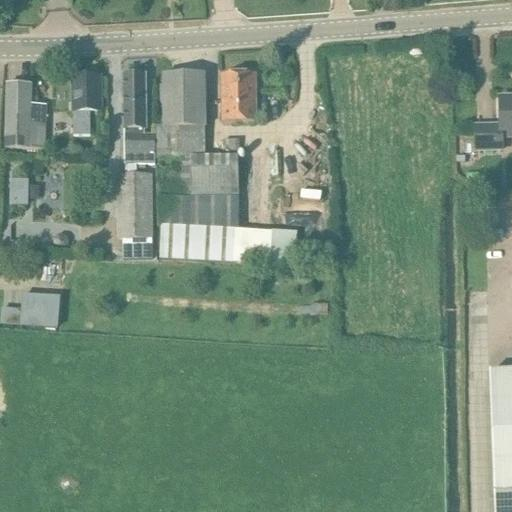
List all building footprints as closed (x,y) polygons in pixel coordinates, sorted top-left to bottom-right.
[(162,105),(162,127),(156,127),(157,160),(169,160),(169,186),(157,186),(157,199),(159,199),(159,261),(295,266),(297,233),(239,231),(239,156),(206,156),(205,129),(207,129),(206,74),(162,75),(162,87),(160,87),(160,105),(162,105)] [(254,75),(222,75),(223,123),(255,123),(254,75)] [(71,77),(72,113),(72,136),(90,136),(90,113),(102,112),(101,76),(71,77)] [(124,130),(125,130),(125,166),(155,166),(154,136),(144,136),(144,129),(145,129),(145,77),(123,77),(124,130)] [(6,85),(4,150),(45,150),(46,125),(31,125),(32,86),(6,85)] [(503,154),(503,139),(511,138),(511,97),(500,98),(501,126),(473,127),(473,154),(503,154)] [(223,140),(222,152),(239,152),(239,140),(223,140)] [(146,240),(154,240),(154,175),(117,175),(117,241),(125,241),(125,261),(146,261),(146,240)] [(26,205),(27,180),(8,180),(8,205),(26,205)] [(21,327),(56,329),(58,297),(23,295),(21,327)] [(511,511),(511,371),(490,372),(495,511),(511,511)]
